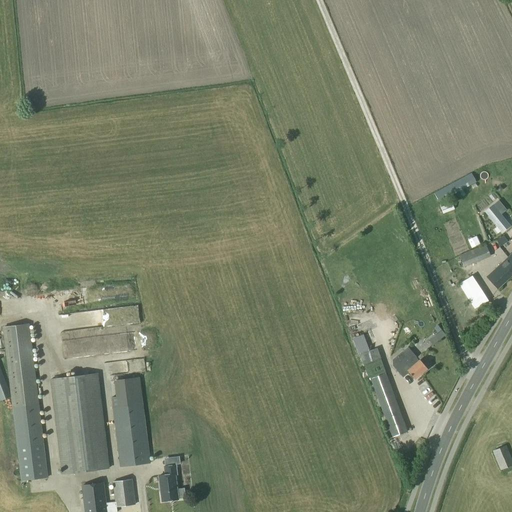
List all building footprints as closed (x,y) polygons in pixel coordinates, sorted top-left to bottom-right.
[(470,174),(433,194),(438,203),(476,183),(470,174)] [(481,197),(469,202),(471,206),(483,201),(481,197)] [(450,202),(439,206),(442,214),(454,210),(450,202)] [(509,226),(498,213),(502,210),(497,203),(485,213),(501,233),(509,226)] [(496,241),(499,248),(507,242),(503,236),(496,241)] [(486,247),(459,258),(463,268),(490,257),(486,247)] [(511,253),(486,278),(497,289),(511,275),(511,253)] [(469,279),(458,283),(462,294),(473,290),(469,279)] [(465,295),(472,305),(481,299),(474,289),(465,295)] [(79,327),(131,323),(130,309),(78,313),(79,327)] [(57,326),(77,325),(77,314),(56,315),(57,326)] [(2,330),(10,397),(21,481),(47,478),(28,327),(2,330)] [(67,353),(121,349),(120,335),(70,339),(70,346),(67,347),(67,353)] [(426,370),(412,353),(407,348),(392,360),(393,366),(403,379),(409,373),(415,380),(426,370)] [(369,351),(359,355),(368,381),(370,380),(391,438),(407,433),(386,374),(385,374),(380,359),(373,362),(369,351)] [(0,400),(10,397),(0,368),(0,400)] [(87,473),(106,470),(95,374),(49,380),(61,476),(87,473)] [(149,464),(142,403),(112,407),(120,467),(149,464)] [(511,461),(506,446),(492,451),(500,471),(511,465),(511,461)] [(178,500),(175,475),(177,475),(175,466),(163,468),(164,476),(158,477),(161,502),(178,500)] [(116,511),(116,507),(134,505),(131,480),(112,483),(115,503),(105,504),(102,484),(81,486),(84,511),(116,511)]
